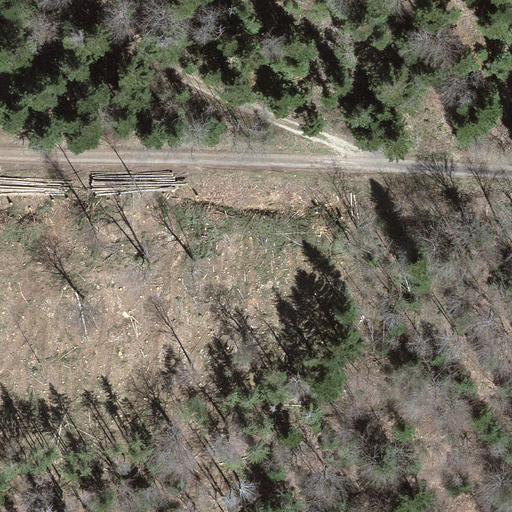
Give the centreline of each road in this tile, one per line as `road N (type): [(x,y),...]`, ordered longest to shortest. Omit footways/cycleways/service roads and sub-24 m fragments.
road 1 (unclassified): [(511,182),(237,151),(0,156)]
road 2 (track): [(371,166),(322,133),(224,93),(111,73),(0,74)]
road 3 (track): [(28,73),(102,35),(201,0)]
